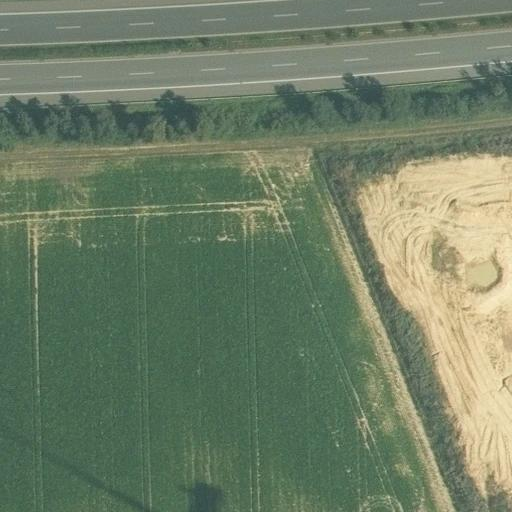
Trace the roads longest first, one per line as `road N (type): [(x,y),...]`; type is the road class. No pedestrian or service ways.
road 1 (motorway): [(0,89),(144,87),(511,56)]
road 2 (track): [(0,157),(511,122)]
road 3 (motorway): [(491,0),(0,30)]
